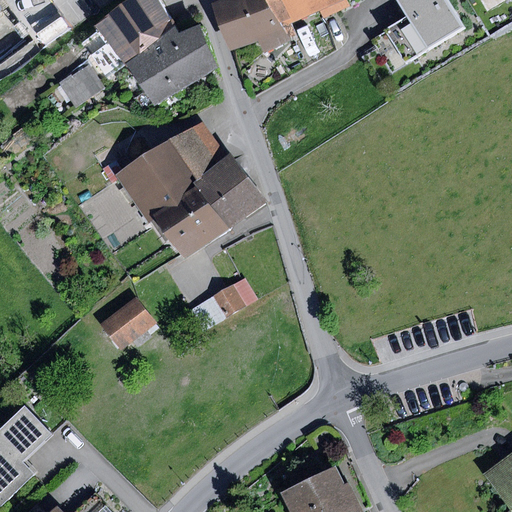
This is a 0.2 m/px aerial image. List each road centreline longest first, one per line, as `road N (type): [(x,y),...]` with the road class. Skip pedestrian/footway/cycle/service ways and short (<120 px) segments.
road 1 (residential): [(210,0),(341,399)]
road 2 (residential): [(186,511),(245,458),(341,399)]
road 3 (residential): [(341,399),(511,344)]
road 4 (residential): [(341,399),(391,511)]
